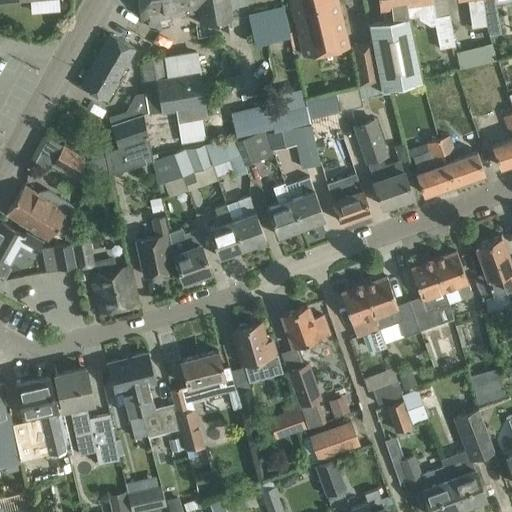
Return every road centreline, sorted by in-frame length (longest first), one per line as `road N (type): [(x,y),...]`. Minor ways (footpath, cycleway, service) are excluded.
road 1 (residential): [(0,336),(30,352),(257,288),(279,269),(511,187)]
road 2 (secondary): [(0,175),(96,0)]
